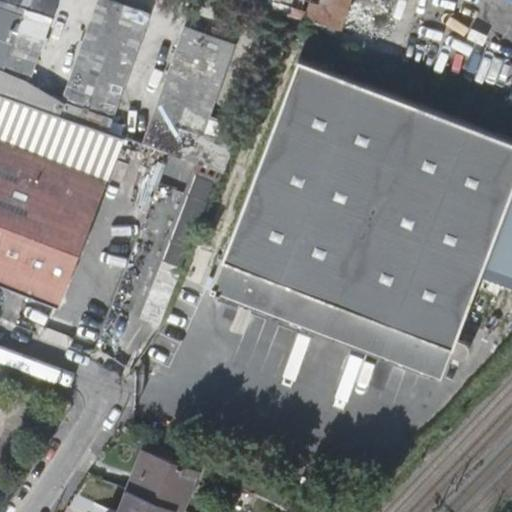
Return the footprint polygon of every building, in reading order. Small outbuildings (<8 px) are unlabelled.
[(99,0),(70,84),(120,102),(151,12),(117,0),(99,0)] [(267,0),(267,3),(383,35),(392,0),(267,0)] [(0,68),(5,70),(26,13),(0,3),(0,68)] [(6,70),(32,79),(53,19),(28,10),(6,70)] [(155,114),(206,131),(236,42),(186,24),(155,114)] [(511,275),(511,131),(300,56),(249,188),(214,282),(212,289),(440,379),(450,352),(467,358),(473,341),(457,335),(484,265),(511,275)] [(0,280),(59,303),(100,196),(0,157),(0,280)] [(0,441),(5,443),(9,435),(11,436),(14,428),(12,427),(19,410),(0,402),(0,441)] [(175,505),(183,508),(199,468),(150,449),(141,473),(134,470),(128,487),(175,505)] [(128,487),(127,487),(117,511),(171,511),(175,505),(128,487)]
